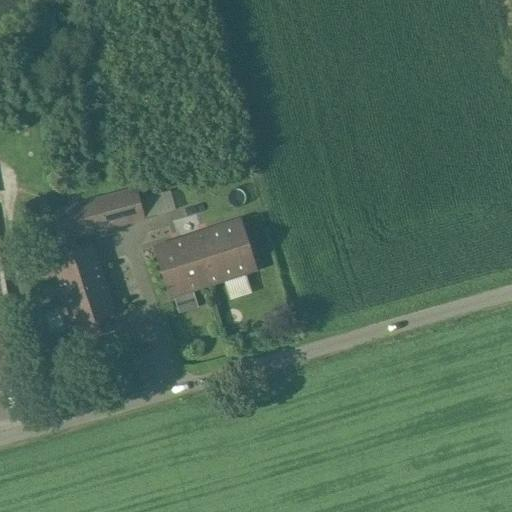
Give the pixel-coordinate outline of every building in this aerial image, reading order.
[(97,201),(56,213),(63,241),(144,219),(139,201),(137,191),(97,201)] [(169,193),(139,201),(144,219),(174,211),(169,195),(169,193)] [(239,221),(153,249),(169,298),(255,270),(239,221)] [(91,246),(52,259),(74,329),(114,316),(91,246)] [(0,265),(0,388),(21,385),(0,265)]
